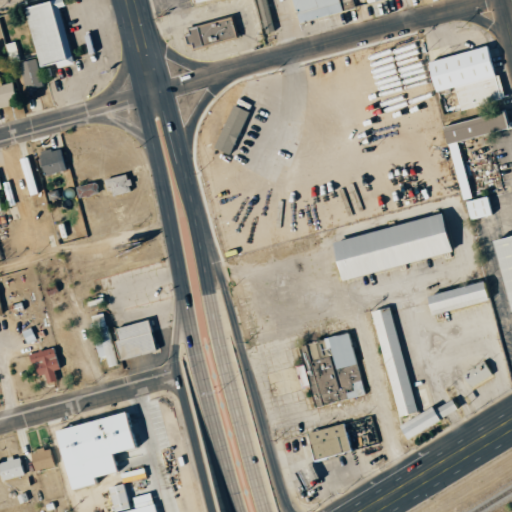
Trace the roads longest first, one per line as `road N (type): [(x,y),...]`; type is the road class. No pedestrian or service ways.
road 1 (residential): [(0,132),(484,0)]
road 2 (primary): [(262,511),(181,151),(170,112),(155,103)]
road 3 (primary): [(155,103),(147,119),(236,511)]
road 4 (primary): [(293,511),(228,292),(192,210)]
road 5 (primary): [(179,270),(176,379),(214,511)]
road 6 (residential): [(0,425),(176,379)]
road 7 (primary): [(368,511),(511,424)]
